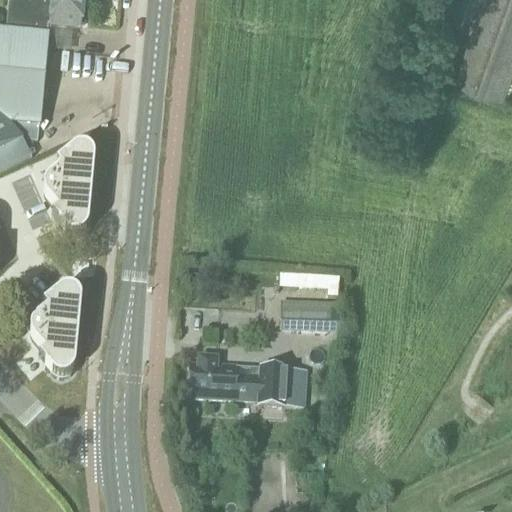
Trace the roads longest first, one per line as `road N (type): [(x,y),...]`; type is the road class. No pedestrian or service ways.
road 1 (tertiary): [(130,318),(159,0)]
road 2 (residential): [(0,203),(41,265),(39,277),(0,311)]
road 3 (tertiary): [(130,318),(109,377),(107,446)]
road 4 (unclassified): [(107,446),(70,440),(38,423),(0,381)]
road 5 (tertiary): [(131,446),(130,318)]
